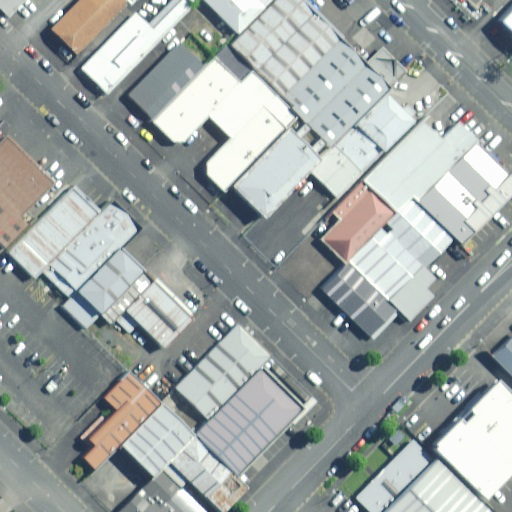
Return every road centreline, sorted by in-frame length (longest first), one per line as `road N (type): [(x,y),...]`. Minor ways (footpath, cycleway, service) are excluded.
road 1 (unclassified): [(369,408),(0,45)]
road 2 (tertiary): [(369,408),(511,262)]
road 3 (secondary): [(511,106),(402,0)]
road 4 (tertiary): [(269,511),(369,408)]
